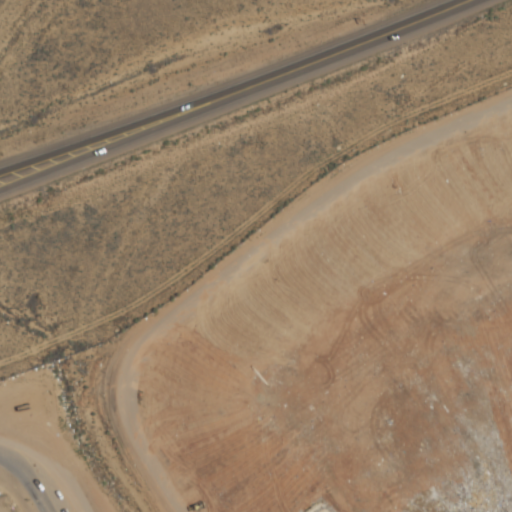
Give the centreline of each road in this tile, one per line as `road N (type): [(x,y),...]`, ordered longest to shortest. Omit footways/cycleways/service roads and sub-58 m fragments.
road 1 (primary): [(0,198),(258,82)]
road 2 (primary): [(258,82),(0,171)]
road 3 (primary): [(464,0),(258,82)]
